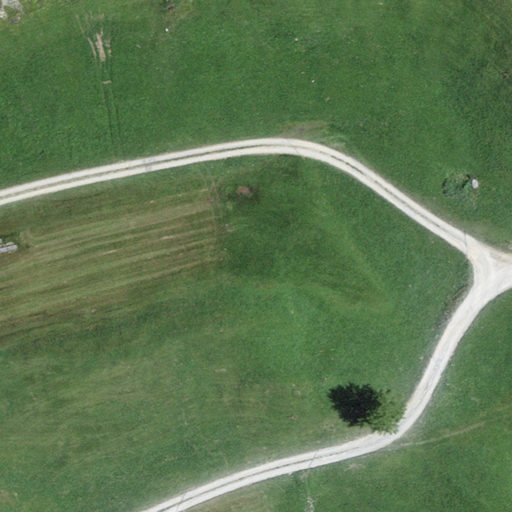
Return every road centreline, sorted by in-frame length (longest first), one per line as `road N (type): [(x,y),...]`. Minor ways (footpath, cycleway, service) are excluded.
road 1 (track): [(495,268),(315,145),(218,145),(0,187)]
road 2 (track): [(152,511),(198,489),(369,438),(411,407),(495,268),(511,267)]
